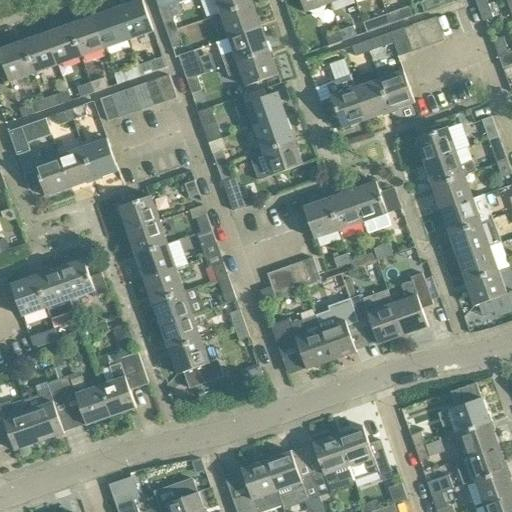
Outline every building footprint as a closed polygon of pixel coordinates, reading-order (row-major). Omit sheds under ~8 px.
[(141,0),(118,8),(129,40),(154,31),(143,0),(141,0)] [(155,0),(159,10),(179,3),(182,2),(181,0),(155,0)] [(201,0),(208,18),(253,2),(252,0),(201,0)] [(301,0),(306,12),(330,3),(329,0),(301,0)] [(424,12),(438,8),(435,0),(427,0),(421,2),(424,12)] [(229,38),(261,26),(253,2),(208,18),(208,19),(220,14),(229,38)] [(177,28),(173,17),(183,13),(179,3),(159,10),(167,32),(177,28)] [(483,21),(487,20),(493,18),(489,4),(478,7),(483,21)] [(106,48),(129,40),(118,8),(95,16),(106,48)] [(387,14),(391,24),(405,19),(401,9),(387,14)] [(377,29),(391,24),(387,14),(373,19),(377,29)] [(81,57),(106,48),(95,16),(70,25),(81,57)] [(433,44),(445,40),(436,17),(425,21),(433,44)] [(422,48),(433,44),(425,21),(414,25),(422,48)] [(58,65),(81,57),(70,25),(46,33),(58,65)] [(410,52),(422,48),(414,25),(402,29),(410,52)] [(225,67),(270,51),(261,26),(229,38),(229,39),(217,43),(225,67)] [(340,31),(344,41),(357,36),(353,26),(340,31)] [(177,28),(167,32),(172,47),(183,44),(177,28)] [(399,57),(410,52),(402,29),(391,33),(399,57)] [(329,46),(344,41),(340,31),(326,36),(329,46)] [(34,73),(58,65),(46,33),(23,42),(34,73)] [(367,41),(370,51),(384,47),(381,36),(367,41)] [(498,54),(506,51),(502,37),(493,40),(498,54)] [(356,56),(370,51),(367,41),(353,46),(356,56)] [(0,52),(10,82),(34,73),(23,42),(0,49),(0,52)] [(198,77),(197,76),(205,74),(196,49),(178,55),(187,81),(198,77)] [(246,87),(260,82),(278,75),(270,51),(225,67),(228,76),(241,72),(246,87)] [(511,64),(511,51),(507,53),(506,51),(498,54),(503,68),(511,64)] [(139,65),(143,76),(156,71),(152,60),(139,65)] [(118,84),(143,76),(139,65),(114,74),(118,84)] [(379,79),(391,111),(415,103),(404,71),(379,79)] [(158,79),(166,102),(177,98),(169,75),(158,79)] [(356,88),(355,88),(350,75),(327,84),(333,100),(321,104),(327,121),(339,117),(343,128),(367,120),(356,88)] [(187,81),(192,94),(202,90),(198,77),(187,81)] [(154,106),(166,102),(158,79),(146,83),(154,106)] [(367,120),(391,111),(379,79),(356,88),(367,120)] [(92,84),(95,92),(107,88),(104,80),(92,84)] [(143,110),(154,106),(146,83),(135,87),(143,110)] [(71,100),(95,92),(92,84),(68,92),(71,100)] [(132,114),(143,110),(135,87),(124,91),(132,114)] [(278,92),(265,97),(263,90),(246,96),(248,103),(236,107),(240,119),(250,115),(255,127),(286,116),(278,92)] [(120,118),(132,114),(124,91),(112,95),(120,118)] [(47,109),(71,100),(68,92),(44,101),(47,109)] [(109,122),(120,118),(112,95),(101,99),(109,122)] [(22,117),(47,109),(44,101),(20,109),(22,117)] [(70,110),(74,120),(87,115),(84,105),(70,110)] [(198,112),(203,126),(213,122),(209,109),(198,112)] [(60,124),(74,120),(70,110),(56,114),(60,124)] [(263,152),(295,141),(286,116),(255,127),(263,152)] [(492,116),(482,120),(485,129),(489,138),(499,135),(495,125),(492,116)] [(22,127),(9,131),(18,155),(31,151),(28,142),(26,137),(22,127)] [(424,162),(456,151),(448,127),(416,138),(424,162)] [(508,160),(503,146),(499,135),(489,138),(492,150),(497,164),(508,160)] [(84,147),(95,179),(119,171),(108,139),(84,147)] [(295,141),(263,152),(272,176),(304,165),(295,141)] [(70,188),(95,179),(84,147),(59,156),(70,188)] [(466,176),(465,175),(475,171),(467,147),(457,151),(456,151),(424,162),(434,188),(466,176)] [(218,168),(228,164),(223,150),(213,154),(218,168)] [(46,196),(70,188),(59,156),(35,164),(46,196)] [(502,178),(511,174),(511,172),(508,160),(497,164),(502,178)] [(218,168),(223,181),(233,178),(228,164),(218,168)] [(442,210),(474,199),(466,176),(434,188),(442,210)] [(245,206),(235,177),(233,178),(223,181),(233,211),(245,206)] [(200,194),(195,180),(185,184),(190,198),(200,194)] [(382,195),(381,193),(377,182),(353,190),(368,234),(392,225),(388,213),(400,209),(394,191),(382,195)] [(368,234),(353,190),(329,198),(341,230),(364,222),(368,234)] [(426,190),(413,192),(416,212),(437,209),(435,200),(427,202),(426,190)] [(128,230),(160,219),(151,196),(119,207),(128,230)] [(315,239),(341,230),(329,198),(304,207),(315,239)] [(446,224),(450,233),(482,222),(474,199),(442,210),(442,212),(439,215),(442,224),(446,224)] [(202,232),(212,228),(207,215),(197,219),(202,232)] [(137,256),(169,244),(160,219),(128,230),(137,256)] [(490,247),(490,246),(500,242),(492,219),(482,223),(482,222),(450,233),(459,259),(490,247)] [(197,233),(202,248),(217,242),(212,228),(202,232),(197,233)] [(145,279),(177,268),(169,244),(137,256),(145,279)] [(389,244),(374,249),(375,252),(378,261),(393,255),(389,244)] [(467,283),(499,272),(490,247),(459,259),(467,283)] [(337,268),(352,263),(348,253),(334,258),(337,268)] [(302,262),(310,286),(322,281),(313,257),(302,262)] [(91,292),(93,297),(109,292),(102,273),(91,277),(84,259),(59,268),(70,300),(91,292)] [(218,280),(229,276),(224,262),(213,266),(218,280)] [(300,289),(310,286),(302,262),(291,265),(300,289)] [(289,294),(300,289),(291,265),(280,269),(289,294)] [(73,309),(70,300),(59,268),(35,276),(46,308),(49,317),(73,309)] [(152,301),(185,290),(177,268),(145,279),(152,301)] [(276,298),(289,294),(280,269),(268,274),(272,287),(276,298)] [(511,292),(507,294),(499,272),(467,283),(475,306),(479,305),(483,317),(495,313),(496,317),(511,311),(511,292)] [(429,327),(420,301),(431,297),(423,273),(411,277),(412,281),(401,285),(406,299),(394,304),(405,335),(429,327)] [(23,316),(46,308),(35,276),(12,285),(23,316)] [(237,299),(233,290),(229,276),(218,280),(223,294),(227,303),(237,299)] [(193,315),(193,314),(204,310),(196,287),(185,291),(185,290),(152,301),(162,327),(193,315)] [(265,302),(276,298),(272,287),(261,290),(265,302)] [(405,335),(394,304),(379,309),(374,294),(363,298),(362,294),(351,298),(360,322),(370,318),(379,344),(405,335)] [(348,326),(360,322),(351,298),(339,302),(341,306),(330,309),(335,324),(321,329),(332,361),(357,352),(348,326)] [(235,327),(245,324),(240,310),(230,313),(235,327)] [(170,350),(202,339),(193,315),(162,327),(170,350)] [(332,361),(321,329),(320,329),(315,315),(292,324),(290,320),(271,327),(279,350),(298,344),(308,370),(332,361)] [(105,320),(92,324),(96,335),(108,330),(105,320)] [(240,341),(250,337),(245,324),(235,327),(240,341)] [(41,335),(44,344),(58,339),(54,330),(41,335)] [(62,345),(84,338),(81,331),(59,338),(62,345)] [(202,339),(170,350),(178,374),(210,363),(202,339)] [(55,368),(65,364),(59,347),(49,351),(55,368)] [(244,355),(250,370),(260,366),(255,351),(244,355)] [(142,387),(149,384),(139,352),(118,359),(120,363),(110,367),(112,373),(111,373),(114,381),(101,385),(112,417),(137,408),(128,383),(139,379),(142,387)] [(112,417),(101,385),(87,390),(82,376),(71,380),(69,376),(57,380),(65,405),(78,400),(87,426),(112,417)] [(56,408),(65,405),(57,380),(46,384),(48,388),(36,392),(38,397),(24,402),(39,443),(65,433),(56,408)] [(459,434),(491,422),(482,398),(476,382),(451,391),(456,407),(450,409),(459,434)] [(0,436),(9,433),(15,451),(39,443),(24,402),(24,400),(12,405),(11,401),(0,404),(0,436)] [(468,458),(500,447),(491,422),(459,434),(450,437),(453,446),(462,443),(468,458)] [(379,470),(381,475),(392,471),(381,440),(383,448),(372,452),(363,426),(340,434),(356,478),(379,470)] [(416,449),(426,445),(421,431),(411,435),(416,449)] [(354,479),(356,478),(340,434),(314,443),(323,469),(314,472),(324,502),(333,500),(331,493),(352,486),(354,479)] [(421,463),(431,459),(439,456),(441,450),(438,441),(426,445),(416,449),(421,463)] [(476,481),(508,470),(500,447),(468,458),(476,481)] [(324,502),(314,472),(301,477),(292,451),(266,460),(281,505),(283,504),(285,509),(319,497),(321,503),(324,502)] [(260,511),(281,505),(266,460),(242,469),(251,494),(234,500),(237,511),(260,511)] [(484,505),(511,495),(511,481),(508,470),(476,481),(484,505)] [(442,492),(453,488),(448,475),(427,483),(432,496),(442,492)] [(169,511),(205,511),(199,492),(167,504),(169,511)] [(448,506),(446,503),(442,492),(432,496),(437,510),(448,506)] [(486,511),(511,511),(511,495),(484,505),(486,511)] [(118,511),(139,511),(135,499),(117,505),(118,511)] [(376,500),(363,505),(365,511),(368,511),(376,509),(380,508),(376,500)]
